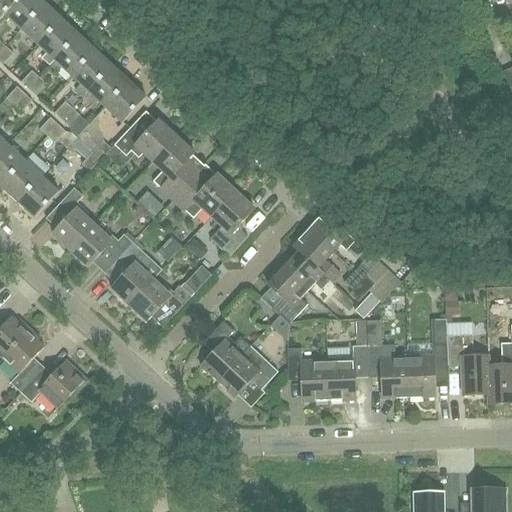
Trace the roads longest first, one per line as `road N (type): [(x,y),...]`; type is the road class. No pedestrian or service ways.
road 1 (residential): [(141,373),(231,275),(243,276),(314,193),(249,135),(227,136),(125,37),(107,0)]
road 2 (residential): [(511,439),(244,448),(206,432),(150,381)]
road 3 (residential): [(141,373),(0,242)]
road 4 (residential): [(0,464),(72,451),(150,381)]
